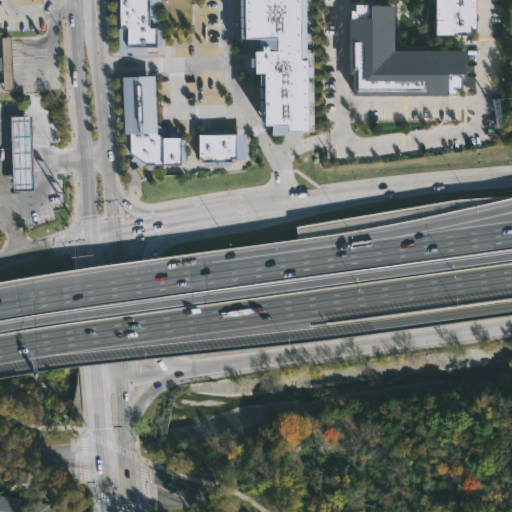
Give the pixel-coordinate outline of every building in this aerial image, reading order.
[(119,57),(147,56),(146,47),(162,47),(162,28),(150,29),(149,6),(160,6),(160,0),(113,0),(114,18),(117,17),(119,57)] [(311,0),(312,130),(263,131),(263,73),(252,73),(251,39),(242,39),(242,0),(311,0)] [(431,0),(472,0),(472,35),(431,35),(431,0)] [(351,4),(393,5),(392,48),(460,49),(460,95),(350,94),(351,4)] [(0,38),(10,38),(12,89),(1,89),(1,72),(0,72),(0,38)] [(123,76),(155,73),(158,124),(169,132),(181,132),(181,163),(148,165),(129,152),(129,133),(124,131),(123,76)] [(32,190),(11,191),(8,115),(29,114),(32,190)] [(199,167),(229,167),(229,160),(246,160),(245,134),(199,135),(199,167)] [(23,501),(21,511),(0,511),(0,495),(23,498),(23,501)] [(50,507),(56,508),(57,505),(75,509),(74,511),(33,511),(36,501),(51,504),(50,507)]
